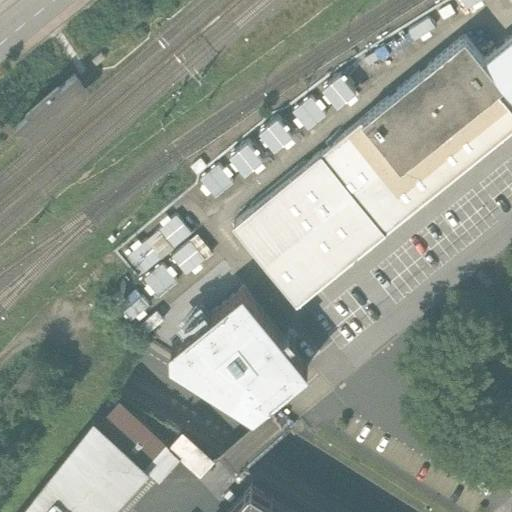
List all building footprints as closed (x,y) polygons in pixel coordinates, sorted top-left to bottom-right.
[(461,0),(466,9),(481,0),(461,0)] [(449,5),(438,11),(443,20),(454,13),(449,5)] [(428,17),(387,42),(393,52),(434,27),(428,17)] [(233,223),(297,302),(390,228),(511,130),(511,109),(502,98),(509,92),(511,95),(511,37),(484,60),(465,36),(233,223)] [(373,55),(367,58),(369,63),(375,59),(373,55)] [(62,81),(59,78),(26,105),(29,109),(13,123),(25,135),(36,135),(87,91),(88,84),(90,82),(78,67),(62,81)] [(340,72),(322,87),(337,105),(355,90),(340,72)] [(311,95),(292,110),(307,129),(326,114),(311,95)] [(277,114),(259,129),(274,148),(292,133),(277,114)] [(247,138),(229,153),(244,172),(263,157),(247,138)] [(200,157),(191,165),(197,172),(206,165),(200,157)] [(218,162),(199,177),(215,196),(233,181),(218,162)] [(176,212),(157,228),(172,246),(191,231),(176,212)] [(147,237),(128,252),(143,270),(162,255),(147,237)] [(190,239),(171,254),(186,273),(205,257),(190,239)] [(162,261),(143,276),(159,295),(177,280),(162,261)] [(244,286),(173,342),(173,356),(254,408),(308,365),(285,337),(244,286)] [(120,398),(98,421),(145,465),(167,442),(120,398)] [(95,418),(20,511),(104,511),(147,467),(145,465),(98,421),(95,418)] [(200,473),(213,459),(183,432),(171,445),(200,473)] [(297,511),(252,483),(224,511),(297,511)]
